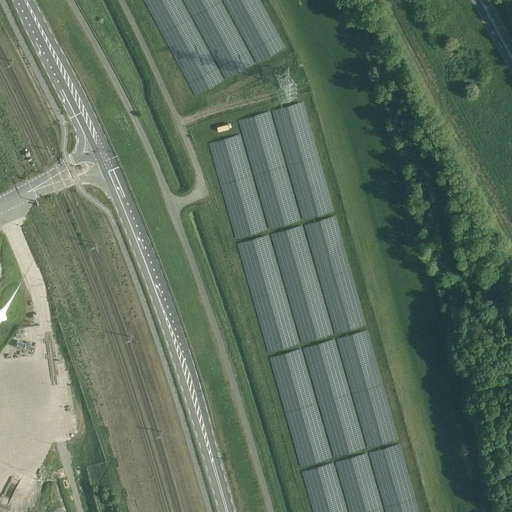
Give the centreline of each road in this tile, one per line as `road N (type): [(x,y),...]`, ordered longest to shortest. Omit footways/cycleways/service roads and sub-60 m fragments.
road 1 (unclassified): [(270,511),(170,204),(68,0)]
road 2 (secondary): [(102,159),(191,387),(225,511)]
road 3 (secondary): [(23,0),(102,159)]
